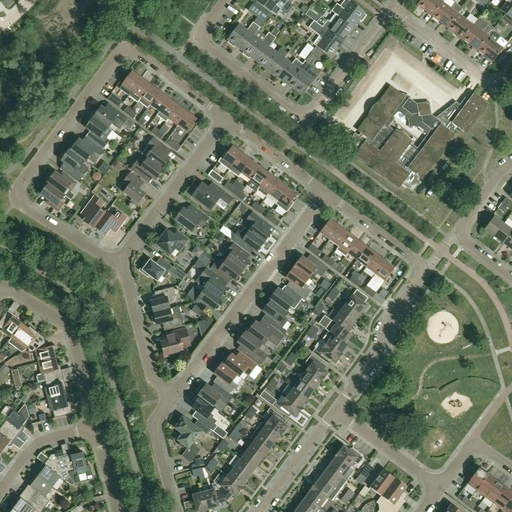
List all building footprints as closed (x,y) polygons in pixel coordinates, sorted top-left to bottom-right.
[(179,4),(174,0),(168,8),(173,12),(179,4)] [(276,17),(288,1),(285,0),(256,0),(256,2),(276,17)] [(364,15),(365,13),(350,1),(348,0),(344,0),(340,7),(337,4),(331,11),(335,14),(354,28),(359,21),(361,22),(365,16),(364,15)] [(420,0),(420,1),(417,5),(432,16),(436,11),(443,3),(444,0),(420,0)] [(462,9),(455,3),(450,0),(444,0),(443,3),(436,11),(432,16),(447,28),(451,22),(452,22),(458,14),(462,9)] [(511,0),(505,0),(506,3),(500,10),(511,18),(511,0)] [(254,36),(258,31),(270,15),(263,10),(253,23),(253,22),(251,26),(247,31),(238,25),(227,40),(229,41),(228,43),(234,48),(235,46),(242,51),(254,36)] [(354,28),(335,14),(329,22),(327,20),(326,22),(321,18),(317,23),(322,27),(342,43),(348,35),(350,37),(354,31),(352,30),(354,28)] [(473,25),(477,20),(470,15),(466,20),(458,14),(452,22),(451,22),(447,28),(462,39),(466,33),(467,34),(473,25)] [(511,19),(505,14),(501,20),(508,25),(511,19)] [(488,37),(492,31),(494,29),(479,18),(477,20),(473,25),(467,34),(466,33),(462,39),(477,50),(482,45),(488,37)] [(331,58),(342,43),(322,27),(317,23),(314,21),(308,28),(319,36),(313,45),(331,58)] [(275,29),(271,34),(275,38),(279,32),(275,29)] [(494,61),(507,43),(492,31),(488,37),(482,45),(477,50),(493,62),(494,61)] [(269,47),(273,42),(276,38),(275,38),(271,34),(268,33),(261,42),(254,36),(242,51),(244,52),(242,54),(249,59),(250,57),(257,62),(269,47)] [(313,49),(307,44),(303,50),(309,54),(313,49)] [(280,48),(277,53),(269,47),(257,62),(272,74),(284,59),(288,53),(280,48)] [(287,85),(302,64),(295,59),(291,65),(284,59),(272,74),(287,85)] [(305,93),(318,76),(309,70),(312,66),(305,61),(302,64),(287,85),(302,96),(305,93)] [(132,92),(141,79),(132,72),(119,89),(129,96),(132,92)] [(139,102),(151,86),(141,79),(132,92),(129,96),(138,103),(139,102)] [(150,106),(160,92),(151,86),(139,102),(148,108),(150,106)] [(438,120),(431,115),(429,102),(416,104),(408,98),(406,101),(403,99),(404,98),(391,88),(358,132),(363,135),(361,138),(355,134),(349,143),(359,151),(356,155),(399,188),(402,184),(412,191),(420,183),(417,179),(419,177),(421,179),(454,135),(452,134),(457,127),(465,133),(487,104),(474,94),(468,101),(465,99),(459,106),(456,103),(441,115),(442,117),(438,120)] [(159,112),(169,99),(160,92),(150,106),(159,112)] [(123,104),(112,96),(108,101),(119,109),(123,104)] [(168,119),(178,106),(169,99),(159,112),(157,115),(166,122),(168,119)] [(127,118),(109,104),(104,110),(101,107),(93,118),(108,128),(111,123),(119,129),(127,118)] [(177,126),(187,113),(178,106),(168,119),(177,126)] [(128,116),(132,111),(127,107),(123,112),(128,116)] [(132,111),(128,116),(133,119),(137,114),(132,111)] [(187,133),(197,120),(187,113),(177,126),(187,133)] [(104,134),(108,128),(93,118),(85,128),(94,134),(89,140),(103,150),(110,141),(107,138),(108,137),(104,134)] [(146,121),(141,118),(137,123),(142,126),(146,121)] [(151,133),(155,136),(159,131),(154,128),(151,133)] [(159,131),(155,136),(160,140),(164,135),(159,131)] [(103,150),(89,140),(86,137),(82,142),(79,140),(77,140),(76,140),(75,140),(74,141),(73,142),(73,143),(73,145),(74,146),(71,150),(71,151),(84,161),(85,162),(88,158),(95,163),(104,151),(103,150)] [(167,157),(171,151),(153,138),(146,147),(148,148),(142,155),(144,155),(162,169),(170,159),(167,157)] [(181,147),(168,138),(165,143),(177,152),(181,147)] [(229,171),(242,154),(232,147),(227,154),(225,152),(218,162),(229,171)] [(84,161),(71,151),(71,150),(69,149),(66,154),(64,154),(63,154),(62,155),(61,156),(60,157),(60,158),(61,159),(61,160),(64,163),(60,168),(79,182),(88,169),(82,165),(84,161)] [(241,174),(251,161),(242,154),(229,171),(238,177),(241,174)] [(163,170),(162,169),(144,155),(139,162),(137,161),(130,170),(148,184),(152,178),(155,181),(163,170)] [(250,181),(260,168),(251,161),(241,174),(250,181)] [(259,187),(269,174),(260,168),(250,181),(259,187)] [(223,179),(212,170),(208,176),(219,184),(223,179)] [(62,177),(55,172),(47,183),(48,184),(63,195),(67,189),(70,192),(76,184),(64,175),(62,177)] [(142,199),(145,194),(138,189),(143,182),(130,173),(125,179),(122,183),(128,187),(124,193),(132,199),(130,201),(138,207),(143,200),(142,199)] [(268,194),(278,181),(269,174),(259,187),(257,191),(266,198),(268,194)] [(277,201),(287,188),(278,181),(268,194),(266,198),(275,204),(277,201)] [(192,197),(210,210),(220,197),(229,204),(233,198),(213,182),(208,189),(202,184),(192,197)] [(228,191),(232,186),(227,182),(223,187),(228,191)] [(63,195),(48,184),(41,195),(47,200),(45,202),(58,212),(64,204),(60,201),(65,196),(63,195)] [(232,186),(228,191),(233,194),(237,189),(232,186)] [(292,202),(297,195),(287,188),(277,201),(275,204),(286,213),(294,203),(292,202)] [(246,196),(241,193),(237,198),(242,201),(246,196)] [(105,214),(100,210),(104,204),(93,196),(86,206),(92,211),(84,221),(94,229),(95,228),(95,227),(105,214)] [(502,203),(497,209),(503,213),(507,207),(511,210),(511,203),(505,198),(502,203)] [(251,208),(256,211),(259,206),(254,203),(251,208)] [(208,219),(191,206),(187,211),(183,209),(182,210),(180,210),(178,213),(178,215),(175,220),(192,232),(197,225),(202,228),(208,219)] [(264,210),(259,206),(256,211),(260,215),(264,210)] [(119,229),(127,219),(116,211),(112,216),(106,212),(105,214),(95,227),(95,228),(106,235),(114,225),(119,229)] [(271,236),(270,234),(271,233),(260,225),(263,220),(253,212),(247,220),(247,224),(252,227),(249,231),(264,243),(267,239),(268,239),(269,239),(270,237),(271,236)] [(280,221),(269,213),(265,218),(276,227),(280,221)] [(494,237),(503,224),(494,217),(484,230),(494,237)] [(329,240),(339,227),(330,220),(320,233),(329,240)] [(511,231),(511,230),(503,224),(494,237),(503,244),(511,231)] [(339,247),(348,234),(339,227),(329,240),(339,247)] [(179,252),(189,239),(178,231),(174,236),(167,231),(161,238),(160,237),(156,243),(157,244),(156,245),(170,255),(175,248),(179,252)] [(261,247),(264,243),(249,231),(246,236),(241,232),(237,233),(231,241),(234,243),(250,255),(253,250),(257,252),(257,251),(259,252),(260,251),(261,250),(261,248),(261,247)] [(511,251),(511,250),(511,231),(503,244),(511,251)] [(348,254),(358,241),(348,234),(339,247),(336,250),(345,257),(348,254)] [(357,261),(367,248),(358,241),(348,254),(357,261)] [(246,260),(250,255),(234,243),(226,253),(229,255),(226,260),(242,272),(246,267),(247,267),(248,268),(249,267),(250,266),(250,265),(251,264),(250,263),(249,262),(246,260)] [(321,252),(311,245),(307,250),(317,257),(321,252)] [(366,268),(376,254),(367,248),(357,261),(366,268)] [(375,274),(385,261),(376,254),(366,268),(375,274)] [(326,264),(330,259),(325,255),(321,260),(326,264)] [(321,278),(328,269),(317,261),(313,266),(301,257),(294,268),(309,279),(312,274),(315,277),(317,275),(321,278)] [(164,279),(173,267),(160,258),(155,264),(150,260),(146,265),(145,264),(139,271),(148,277),(149,275),(157,282),(161,276),(164,279)] [(326,264),(335,271),(339,266),(330,259),(326,264)] [(239,277),(242,272),(226,260),(219,269),(214,265),(210,270),(227,283),(228,284),(232,279),(235,281),(236,282),(237,282),(238,281),(239,281),(240,280),(240,279),(239,277)] [(376,293),(394,268),(385,261),(375,274),(366,286),(368,287),(376,293)] [(196,277),(202,269),(197,265),(191,273),(196,277)] [(344,269),(339,266),(335,271),(340,274),(344,269)] [(223,288),(227,283),(210,270),(207,268),(199,278),(207,284),(204,288),(205,289),(219,300),(219,299),(222,296),(223,296),(224,296),(225,296),(226,295),(227,295),(227,294),(227,293),(227,292),(226,291),(226,290),(223,288)] [(305,284),(309,279),(294,268),(286,278),(298,287),(293,292),(302,299),(304,301),(311,291),(307,288),(308,286),(305,284)] [(182,281),(186,275),(183,272),(178,278),(182,281)] [(353,284),(357,279),(352,276),(348,281),(353,284)] [(362,283),(357,279),(353,284),(358,288),(362,283)] [(368,287),(366,286),(362,291),(372,298),(376,293),(368,287)] [(170,309),(168,303),(172,302),(173,301),(172,297),(175,296),(173,287),(163,290),(165,296),(163,298),(150,302),(151,303),(149,305),(151,311),(153,312),(153,313),(170,309)] [(221,300),(219,299),(219,300),(205,289),(202,293),(194,287),(187,295),(194,303),(207,313),(210,308),(213,310),(214,309),(215,310),(216,310),(217,310),(218,309),(219,308),(219,307),(219,306),(218,305),(218,304),(221,300)] [(331,293),(336,297),(339,292),(334,288),(331,293)] [(302,299),(293,292),(292,292),(288,297),(278,289),(277,290),(276,290),(275,290),(274,291),(273,291),(272,292),(272,293),(272,294),(273,295),(269,300),(271,301),(286,312),(289,307),(294,310),(302,299)] [(360,315),(366,306),(364,304),(367,298),(356,290),(346,304),(360,315)] [(332,301),(336,297),(331,293),(327,297),(332,301)] [(286,312),(271,301),(268,305),(267,305),(266,305),(265,305),(264,306),(263,307),(263,308),(263,309),(264,310),(263,311),(274,319),(270,325),(284,335),(286,333),(286,330),(282,328),(287,321),(284,318),(287,313),(286,312)] [(316,309),(321,313),(324,308),(319,304),(316,309)] [(353,323),(360,315),(346,304),(339,313),(353,323)] [(176,315),(175,314),(171,315),(170,309),(153,313),(154,315),(152,316),(154,323),(156,323),(156,325),(169,322),(171,323),(173,329),(183,326),(181,317),(177,318),(176,315)] [(22,324),(16,320),(18,318),(8,310),(0,320),(0,327),(2,329),(2,330),(11,338),(22,324)] [(353,323),(339,313),(333,321),(347,332),(353,323)] [(284,335),(270,325),(263,319),(259,325),(255,322),(255,323),(254,322),(252,322),(251,323),(250,324),(250,325),(250,326),(250,327),(251,328),(247,333),(262,344),(263,345),(267,340),(276,346),(284,335)] [(344,343),(351,334),(347,332),(333,321),(333,322),(331,321),(325,329),(328,332),(329,332),(344,343)] [(20,353),(27,349),(39,334),(29,327),(28,328),(22,324),(11,338),(7,343),(20,353)] [(309,331),(314,334),(317,330),(312,326),(309,331)] [(177,330),(178,332),(163,336),(165,342),(161,343),(163,349),(161,350),(163,358),(171,356),(171,354),(182,351),(182,349),(191,346),(186,328),(185,328),(185,327),(177,330)] [(258,349),(262,344),(247,333),(246,331),(242,337),(241,336),(240,336),(239,336),(238,337),(237,338),(237,339),(237,340),(237,341),(238,342),(241,345),(237,350),(247,358),(257,365),(259,367),(267,356),(258,349)] [(314,334),(309,331),(306,335),(311,339),(314,334)] [(341,354),(348,345),(344,343),(329,332),(328,332),(322,340),(326,343),(341,354)] [(56,351),(55,346),(47,348),(44,338),(39,334),(27,349),(29,353),(36,352),(39,363),(56,358),(54,351),(56,351)] [(284,339),(280,349),(286,352),(291,342),(284,339)] [(342,355),(341,354),(326,343),(319,352),(315,349),(312,353),(328,364),(331,361),(335,364),(342,355)] [(250,374),(256,366),(257,365),(247,358),(243,363),(231,354),(230,356),(228,355),(226,358),(226,361),(223,365),(237,375),(239,377),(243,372),(246,371),(250,374)] [(288,358),(293,362),(297,358),(292,354),(288,358)] [(328,374),(323,370),(326,367),(311,355),(305,363),(309,366),(305,371),(306,372),(320,382),(321,383),(328,374)] [(45,381),(63,376),(60,365),(57,365),(56,358),(39,363),(41,374),(38,375),(37,377),(39,383),(45,381)] [(293,362),(288,358),(285,362),(290,366),(293,362)] [(232,381),(237,375),(223,365),(222,363),(218,368),(216,368),(214,371),(215,373),(214,374),(224,382),(220,388),(222,389),(230,395),(237,385),(232,381)] [(10,370),(4,365),(1,369),(7,374),(10,370)] [(284,370),(277,365),(273,370),(280,375),(284,370)] [(314,391),(320,383),(320,382),(306,372),(300,380),(314,391)] [(65,396),(63,389),(66,388),(63,376),(45,381),(46,388),(45,388),(48,400),(65,396)] [(22,386),(20,378),(14,379),(16,388),(22,386)] [(269,384),(274,388),(277,384),(272,380),(269,384)] [(307,399),(314,391),(300,380),(293,389),(307,399)] [(274,388),(269,384),(266,388),(271,392),(274,388)] [(233,397),(230,395),(222,389),(218,395),(205,385),(197,396),(199,397),(213,407),(216,402),(220,405),(222,403),(226,406),(233,397)] [(301,408),(307,399),(293,389),(287,397),(301,408)] [(72,414),(69,402),(67,403),(65,396),(48,400),(51,412),(52,412),(54,419),(72,414)] [(295,418),(302,408),(301,408),(287,397),(286,396),(279,405),(275,402),(272,406),(288,418),(291,414),(295,418)] [(199,397),(191,407),(205,417),(201,423),(210,430),(213,432),(217,426),(215,424),(217,421),(213,418),(214,416),(211,413),(214,408),(213,407),(199,397)] [(24,428),(22,426),(29,417),(26,407),(20,415),(10,408),(6,407),(1,414),(2,417),(5,419),(5,420),(6,421),(1,426),(16,437),(24,428)] [(248,411),(253,415),(256,411),(251,407),(248,411)] [(281,437),(288,427),(283,424),(286,421),(270,409),(267,412),(271,416),(265,424),(280,435),(280,436),(281,437)] [(250,420),(253,415),(248,411),(245,416),(250,420)] [(194,443),(202,432),(206,435),(210,430),(201,423),(198,421),(194,426),(182,417),(180,420),(179,419),(178,419),(177,419),(176,420),(175,421),(175,422),(175,423),(175,425),(176,425),(174,428),(182,434),(177,440),(180,443),(180,444),(179,445),(180,446),(180,447),(181,447),(182,448),(183,448),(184,447),(185,446),(188,448),(182,456),(190,463),(200,450),(192,444),(193,442),(194,443)] [(58,419),(58,427),(70,426),(70,418),(58,419)] [(274,444),(280,436),(280,435),(265,424),(262,422),(256,431),(274,444)] [(235,429),(240,433),(244,428),(238,425),(235,429)] [(16,437),(1,426),(0,428),(0,449),(3,451),(7,446),(9,447),(16,437)] [(217,426),(213,432),(223,440),(227,434),(217,426)] [(240,433),(235,429),(232,433),(237,437),(240,433)] [(267,453),(274,444),(256,431),(249,439),(253,442),(267,453)] [(223,440),(220,444),(225,448),(228,444),(223,440)] [(261,461),(267,453),(253,442),(247,451),(261,461)] [(222,452),(225,448),(220,444),(217,449),(222,452)] [(350,449),(349,451),(344,447),(343,448),(342,447),(335,457),(336,457),(350,468),(354,462),(357,464),(362,458),(350,449)] [(254,470),(261,461),(247,451),(240,459),(254,470)] [(87,467),(83,453),(75,454),(75,452),(63,455),(62,452),(51,455),(48,459),(70,475),(69,475),(76,483),(80,482),(78,475),(85,473),(86,476),(92,475),(90,466),(87,467)] [(248,479),(254,470),(240,459),(235,455),(229,464),(234,468),(248,479)] [(354,471),(350,468),(336,457),(328,467),(346,481),(354,471)] [(65,482),(69,475),(70,475),(48,459),(40,469),(42,470),(38,476),(52,487),(59,477),(65,482)] [(204,465),(202,459),(195,461),(197,467),(204,465)] [(215,467),(218,463),(213,459),(209,463),(215,467)] [(368,465),(360,475),(365,479),(373,469),(368,465)] [(346,481),(328,467),(321,477),(339,491),(346,481)] [(241,487),(248,479),(234,468),(227,476),(227,477),(241,487)] [(476,491),(488,475),(479,468),(467,484),(476,491)] [(396,511),(405,502),(402,500),(406,495),(403,493),(407,488),(383,470),(370,488),(381,496),(376,503),(378,504),(379,510),(377,511),(396,511)] [(362,483),(365,479),(360,475),(357,480),(362,483)] [(485,497),(496,482),(488,475),(476,491),(485,497)] [(44,497),(52,487),(38,476),(33,483),(31,481),(23,491),(45,508),(50,501),(44,497)] [(235,497),(242,488),(241,487),(227,477),(227,476),(226,476),(219,485),(221,486),(219,490),(226,501),(231,494),(235,497)] [(339,491),(321,477),(319,479),(318,478),(312,487),(327,498),(331,501),(339,491)] [(493,504),(505,488),(496,482),(485,497),(493,504)] [(218,503),(226,501),(219,490),(218,488),(214,483),(211,483),(213,490),(203,492),(208,510),(214,509),(214,508),(218,506),(218,503)] [(320,508),(327,498),(312,487),(306,495),(307,495),(305,497),(320,508)] [(369,490),(365,487),(359,494),(364,497),(369,490)] [(502,510),(511,496),(511,493),(505,488),(493,504),(502,510)] [(345,495),(350,499),(354,494),(349,489),(345,495)] [(41,511),(45,508),(23,491),(16,501),(18,503),(13,509),(17,511),(32,511),(34,510),(37,511),(41,511)] [(208,510),(203,492),(192,495),(197,511),(201,511),(202,511),(208,510)] [(88,500),(84,494),(78,497),(82,503),(88,500)] [(350,499),(345,495),(340,501),(346,505),(350,499)] [(504,511),(511,511),(511,496),(502,510),(504,511)] [(322,511),(324,511),(320,508),(305,497),(298,507),(303,511),(322,511)] [(467,506),(470,501),(464,497),(461,501),(467,506)] [(470,501),(467,506),(472,510),(476,505),(470,501)]
